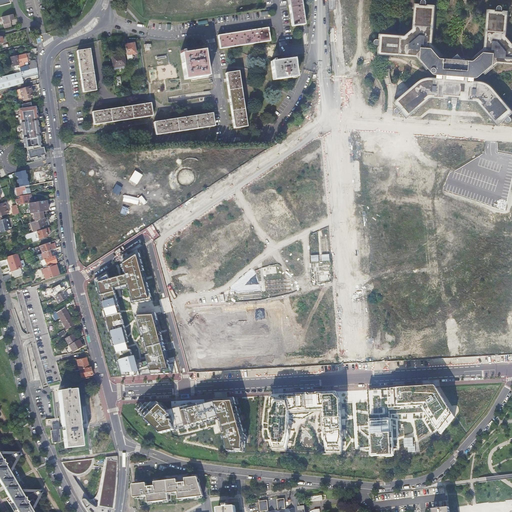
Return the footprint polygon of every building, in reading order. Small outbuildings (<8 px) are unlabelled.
[(287,0),(292,27),(298,26),(304,25),(300,0),(287,0)] [(430,68),(440,58),(443,56),(433,44),(436,5),(428,5),(427,6),(426,6),(427,2),(426,0),(425,0),(422,0),(422,1),(421,1),(421,2),(421,5),(420,5),(420,4),(415,3),(412,28),(405,35),(380,33),(380,38),(381,39),(378,39),(376,39),(375,40),(375,41),(375,43),(375,44),(376,44),(377,45),(381,45),(381,46),(380,46),(379,46),(379,47),(378,54),(417,57),(427,69),(430,68)] [(475,61),(484,72),(486,74),(498,64),(511,64),(511,42),(506,36),(508,11),(504,11),(503,11),(503,12),(502,12),(503,8),(502,7),(502,6),(500,6),(499,6),(498,6),(497,7),(497,8),(497,11),(496,11),(496,10),(495,10),(488,9),(485,48),(472,58),(475,61)] [(10,21),(14,20),(13,15),(1,18),(4,29),(11,27),(10,21)] [(220,49),(270,41),(268,28),(257,30),(229,34),(218,36),(220,49)] [(125,45),(127,58),(131,58),(131,55),(136,54),(134,44),(125,45)] [(91,60),(89,48),(76,50),(83,92),(96,90),(94,81),(91,60)] [(183,51),(180,51),(184,79),(198,77),(208,76),(204,50),(183,53),(183,51)] [(20,72),(29,70),(29,66),(25,67),(24,62),(27,61),(27,59),(30,58),(30,56),(29,53),(17,56),(19,63),(18,63),(19,65),(20,72)] [(440,58),(430,68),(434,73),(436,72),(438,73),(437,78),(432,77),(427,77),(424,78),(420,80),(417,82),(393,102),(396,106),(397,106),(398,106),(396,108),(395,109),(395,111),(395,112),(396,112),(398,113),(399,113),(402,110),(403,111),(402,111),(402,112),(402,113),(407,118),(429,99),(431,98),(433,98),(449,99),(449,97),(452,97),(451,104),(456,105),(457,97),(459,98),(459,100),(476,102),(477,102),(478,103),(498,126),(503,121),(504,121),(504,120),(504,119),(503,119),(504,118),(506,121),(507,122),(508,122),(509,122),(510,121),(511,121),(511,120),(511,118),(508,115),(509,114),(509,115),(510,115),(511,113),(511,110),(492,87),(491,86),(487,83),(486,83),(484,82),(482,81),(474,81),(475,76),(478,77),(484,72),(475,61),(472,63),(466,63),(458,54),(449,61),(442,61),(440,58)] [(124,55),(111,58),(114,69),(126,66),(124,55)] [(13,66),(19,65),(18,63),(17,56),(14,57),(11,58),(12,62),(13,66)] [(270,62),(272,78),(273,81),(274,80),(286,79),(296,77),(294,60),(294,59),(282,60),(274,61),(274,60),(272,60),(272,62),(270,62)] [(37,71),(36,68),(29,70),(20,72),(14,74),(7,75),(4,76),(0,77),(0,89),(23,84),(21,77),(37,73),(37,71)] [(233,123),(234,128),(247,126),(238,71),(225,73),(227,85),(230,106),(233,123)] [(32,90),(31,86),(20,89),(21,92),(23,100),(25,100),(31,98),(33,98),(31,93),(31,91),(32,90)] [(26,103),(23,104),(23,109),(19,110),(20,115),(21,120),(22,130),(23,135),(24,143),(24,145),(25,148),(27,148),(27,151),(26,151),(27,154),(29,160),(34,159),(34,162),(45,159),(45,157),(44,155),(45,154),(44,149),(48,149),(48,146),(43,147),(43,144),(40,144),(40,141),(39,138),(39,135),(45,134),(45,132),(41,132),(40,129),(44,128),(44,127),(40,127),(40,125),(37,125),(37,123),(37,120),(43,119),(42,117),(39,117),(38,114),(37,110),(35,110),(35,107),(32,108),(30,102),(26,103)] [(143,117),(153,116),(151,103),(92,112),(93,124),(101,123),(123,120),(143,117)] [(207,127),(214,126),(212,113),(153,122),(155,135),(168,133),(188,130),(207,127)] [(26,171),(16,173),(19,188),(25,186),(29,185),(26,171)] [(25,194),(24,192),(22,193),(22,191),(24,191),(25,191),(25,186),(19,188),(15,188),(16,192),(17,196),(25,194)] [(134,196),(125,202),(128,207),(132,205),(136,210),(141,206),(145,213),(157,205),(148,193),(137,201),(134,196)] [(17,204),(17,205),(28,203),(28,200),(27,196),(20,197),(21,199),(16,200),(16,201),(17,204)] [(46,201),(28,203),(30,212),(30,214),(48,211),(48,210),(47,208),(46,201)] [(9,213),(5,203),(0,204),(0,220),(2,220),(1,216),(9,213)] [(35,232),(48,228),(50,227),(49,222),(47,217),(32,222),(35,232)] [(0,233),(9,230),(10,230),(7,218),(2,220),(0,220),(0,233)] [(35,232),(28,234),(30,241),(33,240),(32,237),(35,236),(35,235),(37,234),(39,239),(43,238),(43,239),(44,239),(44,238),(48,236),(47,233),(50,232),(49,230),(48,228),(35,232)] [(319,232),(319,255),(312,255),(312,283),(331,283),(331,238),(322,238),(322,232),(319,232)] [(50,244),(49,242),(39,246),(42,253),(49,251),(56,248),(55,246),(54,243),(50,244)] [(133,303),(152,300),(139,250),(93,280),(102,310),(120,305),(115,288),(128,285),(133,303)] [(43,260),(51,257),(50,254),(49,251),(42,253),(38,255),(40,261),(43,260)] [(7,259),(0,260),(0,265),(0,266),(9,264),(9,265),(19,261),(17,254),(6,257),(7,259)] [(54,264),(55,263),(56,263),(55,259),(57,258),(56,257),(56,255),(51,257),(43,260),(45,267),(54,264)] [(12,271),(20,268),(25,266),(23,260),(19,262),(19,261),(9,265),(10,268),(11,271),(12,271)] [(32,271),(38,269),(36,262),(33,264),(30,265),(32,271)] [(41,268),(45,280),(59,275),(57,269),(55,263),(54,264),(45,267),(41,268)] [(15,278),(22,275),(20,268),(12,271),(15,278)] [(292,278),(265,279),(266,291),(293,290),(292,278)] [(298,289),(310,287),(309,278),(296,280),(298,289)] [(42,386),(68,379),(66,372),(63,363),(62,355),(60,350),(57,339),(53,324),(50,313),(47,301),(43,288),(42,284),(36,286),(31,287),(31,286),(29,287),(29,288),(16,291),(29,339),(42,386)] [(55,296),(63,291),(61,288),(59,284),(51,289),(55,296)] [(262,286),(236,287),(237,293),(230,293),(231,300),(262,299),(262,286)] [(65,295),(63,291),(55,296),(59,303),(67,298),(65,295)] [(66,320),(70,318),(67,313),(64,308),(57,312),(61,319),(64,317),(66,320)] [(154,309),(136,314),(141,335),(130,338),(123,313),(105,319),(121,377),(171,374),(154,309)] [(72,321),(70,318),(66,320),(64,317),(61,319),(67,329),(74,324),(72,321)] [(70,344),(77,340),(75,337),(73,334),(66,338),(70,344)] [(79,344),(77,340),(70,344),(74,351),(81,347),(79,344)] [(79,370),(89,368),(87,363),(86,358),(77,360),(79,370)] [(91,371),(90,367),(89,368),(79,370),(81,377),(92,375),(91,371)] [(435,386),(368,390),(371,456),(393,456),(390,415),(428,413),(441,434),(454,416),(435,386)] [(203,394),(203,396),(211,394),(209,388),(198,390),(199,395),(203,394)] [(58,391),(62,426),(59,427),(58,418),(45,420),(46,426),(50,426),(50,425),(51,425),(52,430),(49,430),(51,443),(61,442),(59,429),(63,429),(63,430),(65,448),(81,446),(75,389),(68,389),(65,389),(65,390),(58,391)] [(343,445),(340,399),(337,392),(273,396),(271,435),(274,451),(287,452),(293,429),(290,425),(290,419),(304,420),(315,413),(315,410),(323,410),(325,426),(322,426),(328,454),(342,454),(343,445)] [(246,438),(235,397),(171,402),(163,410),(156,402),(140,403),(136,408),(162,433),(219,420),(227,451),(245,452),(246,438)] [(348,450),(362,450),(361,443),(356,443),(356,438),(348,438),(348,450)] [(32,511),(27,503),(28,502),(27,501),(28,500),(27,499),(27,498),(25,499),(25,497),(24,497),(16,483),(13,479),(6,465),(6,464),(5,463),(6,462),(6,461),(5,460),(4,461),(4,460),(2,459),(0,455),(0,481),(2,485),(5,491),(12,503),(17,511),(32,511)] [(117,456),(107,457),(98,506),(97,507),(96,507),(95,507),(93,505),(88,500),(89,501),(87,502),(85,499),(83,499),(82,499),(81,500),(81,501),(81,502),(85,508),(87,511),(110,511),(112,508),(112,509),(114,497),(116,476),(116,466),(117,456)] [(91,459),(62,463),(63,465),(65,468),(66,469),(68,471),(70,472),(73,473),(75,474),(77,474),(79,474),(82,473),(86,471),(88,469),(89,467),(89,468),(88,463),(92,463),(91,459)] [(192,478),(185,478),(186,482),(177,483),(177,479),(165,481),(162,481),(159,482),(155,482),(155,486),(147,487),(147,483),(140,484),(136,484),(133,485),(135,498),(140,497),(143,497),(148,496),(148,499),(149,503),(152,503),(165,501),(169,501),(169,500),(168,494),(171,493),(175,493),(178,493),(179,499),(180,499),(183,499),(203,496),(204,496),(197,477),(192,478)] [(299,497),(259,502),(259,500),(257,500),(258,502),(254,502),(255,504),(258,504),(258,511),(304,511),(304,506),(300,506),(299,497)]
